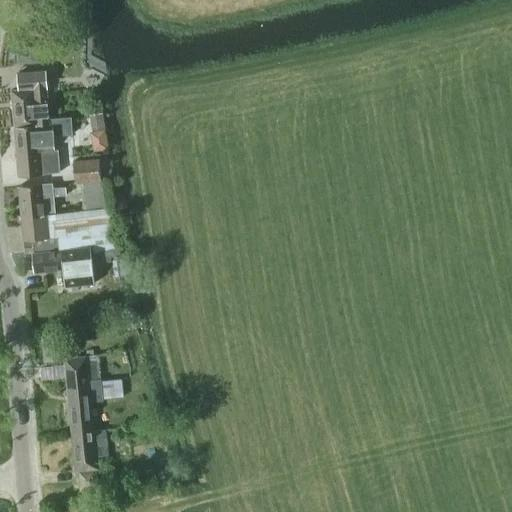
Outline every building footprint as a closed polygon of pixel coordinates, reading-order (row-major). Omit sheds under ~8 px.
[(67,16),(67,28),(76,28),(76,16),(67,16)] [(19,61),(43,59),(42,46),(18,48),(19,61)] [(11,90),(14,127),(50,123),(49,119),(45,71),(17,73),(19,89),(11,90)] [(103,113),(89,115),(91,127),(105,125),(103,113)] [(14,127),(18,176),(61,172),(59,149),(54,149),(53,136),(72,134),(71,117),(49,119),(50,123),(14,127)] [(99,158),(101,178),(111,177),(110,157),(99,158)] [(75,181),(101,178),(99,158),(73,161),(75,181)] [(115,248),(104,179),(82,182),(84,210),(55,212),(53,196),(66,195),(65,187),(53,188),(52,183),(41,183),(18,186),(23,239),(24,252),(32,252),(91,245),(92,253),(115,248)] [(90,246),(32,252),(34,271),(63,268),(65,286),(95,283),(90,246)] [(119,247),(115,248),(100,251),(101,261),(111,260),(111,256),(112,256),(119,255),(119,247)] [(119,255),(112,256),(115,280),(130,278),(127,254),(119,255)] [(93,430),(92,412),(91,401),(103,400),(101,378),(88,380),(86,355),(64,357),(72,433),(93,430)] [(105,411),(92,412),(93,430),(106,429),(105,411)] [(96,456),(108,455),(106,429),(93,430),(72,433),(76,471),(79,471),(80,489),(98,488),(96,469),(97,468),(96,456)] [(113,495),(132,492),(130,479),(111,482),(113,495)]
